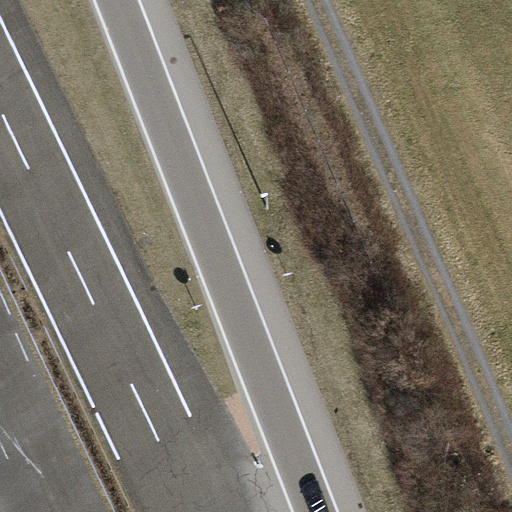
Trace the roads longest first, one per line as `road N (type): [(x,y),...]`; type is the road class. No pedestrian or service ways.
road 1 (motorway): [(315,511),(118,0)]
road 2 (track): [(511,465),(306,0)]
